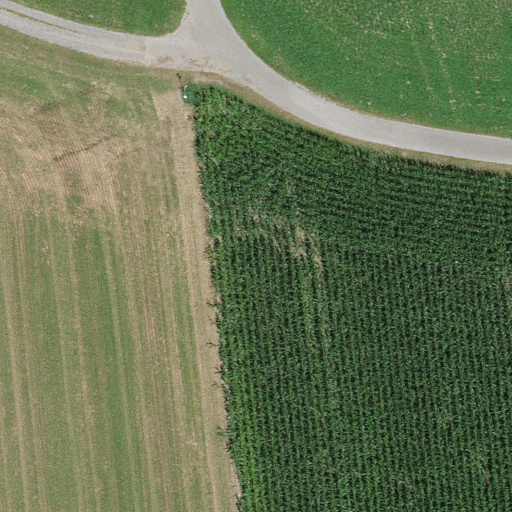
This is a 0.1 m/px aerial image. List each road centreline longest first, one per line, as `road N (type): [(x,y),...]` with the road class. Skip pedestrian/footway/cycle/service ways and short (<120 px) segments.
road 1 (track): [(208,48),(302,92),(511,142)]
road 2 (track): [(208,48),(93,37),(0,6)]
